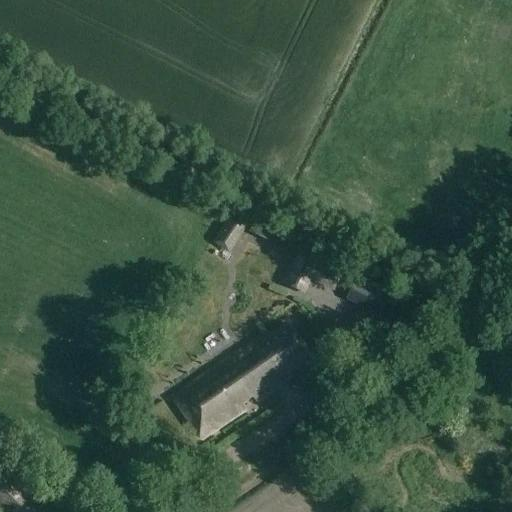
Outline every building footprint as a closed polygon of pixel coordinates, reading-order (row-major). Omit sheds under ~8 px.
[(229,255),(245,229),(228,218),(212,244),(229,255)] [(253,224),(248,234),(286,252),(290,242),(253,224)] [(342,270),(302,252),(296,266),(294,265),(285,284),(305,293),(311,278),(334,288),(342,270)] [(370,312),(379,316),(388,297),(378,293),(370,312)] [(312,358),(290,326),(265,343),(262,338),(174,399),(202,440),(296,375),(293,371),(312,358)] [(0,492),(0,511),(42,511),(32,503),(37,498),(14,477),(0,492)]
